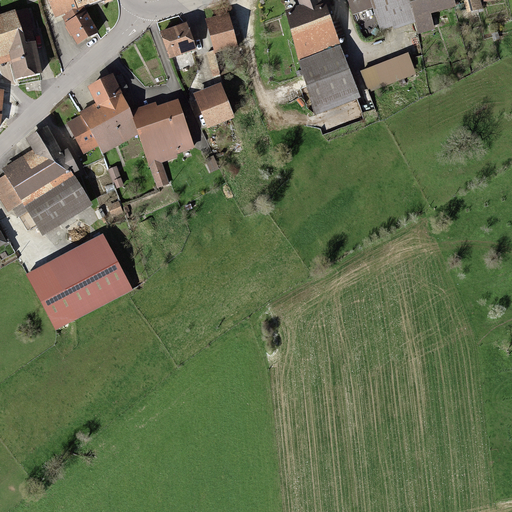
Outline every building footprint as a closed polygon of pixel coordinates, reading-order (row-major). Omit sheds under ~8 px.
[(46,0),(54,20),(60,18),(82,10),(110,0),(46,0)] [(301,57),(338,44),(324,3),(318,5),(316,0),(306,0),(299,2),(302,10),(287,15),(301,57)] [(347,0),(354,17),(373,10),(382,35),(415,23),(406,0),(347,0)] [(406,0),(415,23),(419,35),(434,30),(429,18),(455,9),(451,0),(406,0)] [(97,38),(82,10),(60,18),(77,48),(97,38)] [(0,64),(12,61),(19,85),(41,78),(26,14),(0,21),(0,64)] [(227,17),(207,23),(216,56),(236,50),(227,17)] [(187,23),(161,31),(169,57),(195,48),(187,23)] [(338,44),(301,57),(319,109),(356,97),(338,44)] [(407,56),(363,73),(370,89),(414,73),(407,56)] [(96,107),(81,116),(103,155),(134,138),(132,123),(110,80),(88,93),(96,107)] [(221,89),(195,99),(208,132),(234,122),(221,89)] [(156,108),(133,116),(159,191),(169,187),(162,165),(175,160),(173,155),(194,148),(179,104),(157,111),(156,108)] [(36,155),(2,173),(6,180),(0,182),(0,198),(8,214),(13,212),(17,220),(28,214),(41,237),(90,211),(71,176),(77,172),(66,154),(62,156),(50,134),(30,144),(36,155)] [(116,169),(109,172),(117,192),(124,189),(116,169)] [(118,204),(108,209),(113,218),(123,213),(118,204)] [(102,240),(27,279),(54,331),(130,293),(102,240)]
